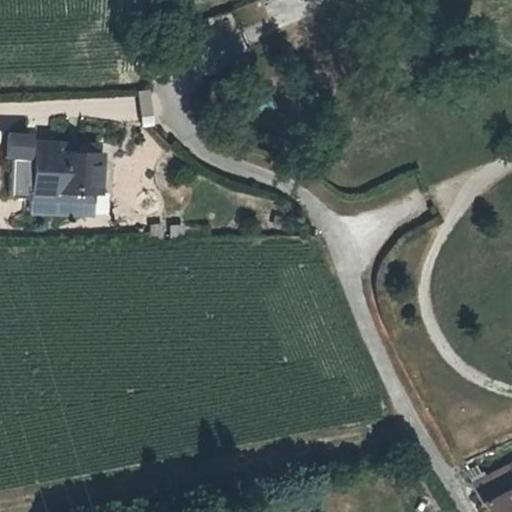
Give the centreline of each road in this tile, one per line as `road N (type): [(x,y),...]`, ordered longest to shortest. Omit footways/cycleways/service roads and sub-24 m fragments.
road 1 (unclassified): [(468,511),(374,353),(336,243),(307,199),(182,127),(170,98)]
road 2 (track): [(336,243),(511,163)]
road 3 (track): [(511,393),(468,376),(437,339),(423,300),(432,253)]
road 4 (track): [(182,72),(329,0)]
